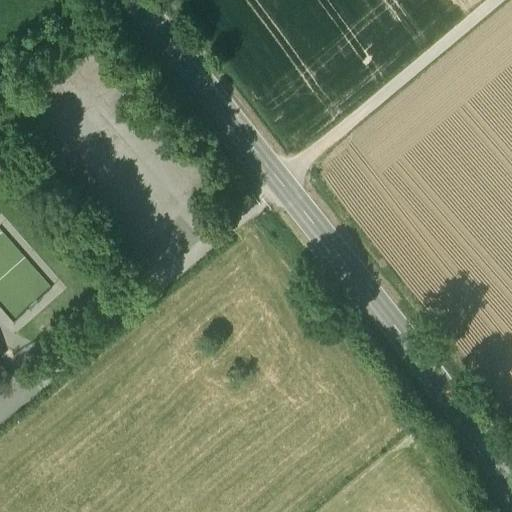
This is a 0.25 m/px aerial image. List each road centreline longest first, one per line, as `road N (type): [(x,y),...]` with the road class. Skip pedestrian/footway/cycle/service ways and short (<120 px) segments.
road 1 (tertiary): [(511,479),(467,407),(144,0)]
road 2 (track): [(285,174),(495,0)]
